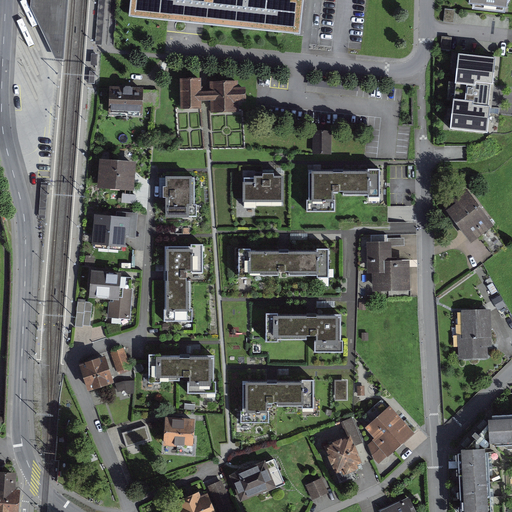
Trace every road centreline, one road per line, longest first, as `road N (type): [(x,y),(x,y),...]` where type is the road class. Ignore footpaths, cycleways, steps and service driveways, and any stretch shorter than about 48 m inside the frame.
road 1 (tertiary): [(2,73),(1,121),(25,233),(20,434),(37,481)]
road 2 (residential): [(435,441),(415,68)]
road 3 (residential): [(415,68),(168,48)]
road 4 (residential): [(72,356),(130,511)]
